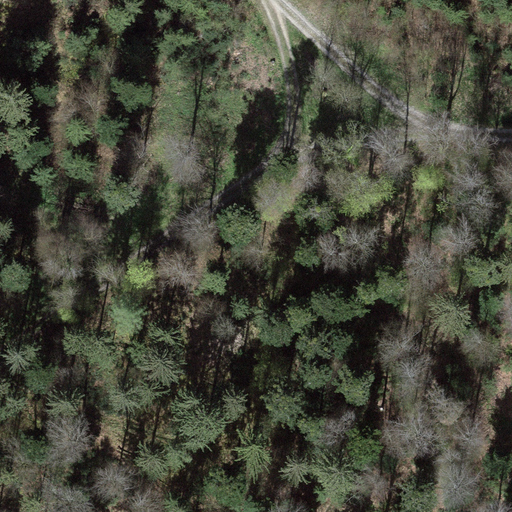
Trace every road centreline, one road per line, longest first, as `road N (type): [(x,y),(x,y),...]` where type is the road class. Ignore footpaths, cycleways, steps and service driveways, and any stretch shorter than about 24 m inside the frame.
road 1 (track): [(0,352),(284,158),(434,133),(511,132)]
road 2 (track): [(272,0),(434,133)]
road 3 (track): [(284,158),(294,115),(265,0)]
